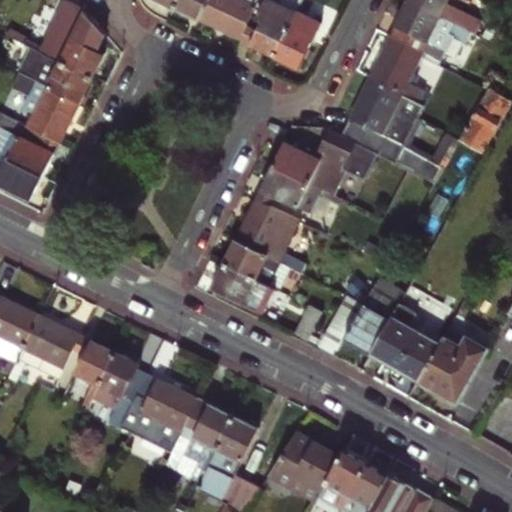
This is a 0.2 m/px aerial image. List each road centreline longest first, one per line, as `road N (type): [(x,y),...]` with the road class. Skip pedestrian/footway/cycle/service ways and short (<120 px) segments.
road 1 (tertiary): [(159,303),(511,489)]
road 2 (residential): [(153,47),(54,251)]
road 3 (residential): [(159,303),(253,97)]
road 4 (residential): [(253,97),(286,104),(310,97),(363,0)]
